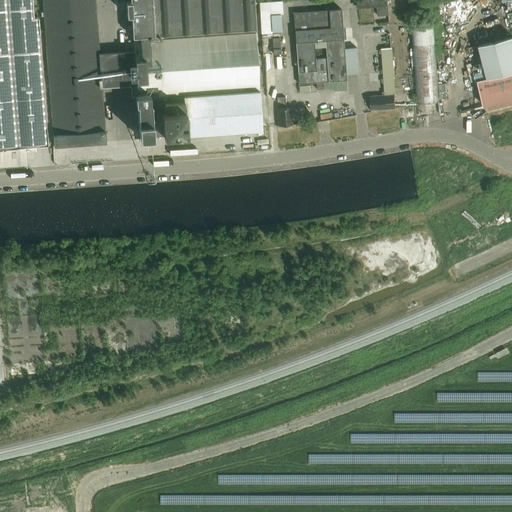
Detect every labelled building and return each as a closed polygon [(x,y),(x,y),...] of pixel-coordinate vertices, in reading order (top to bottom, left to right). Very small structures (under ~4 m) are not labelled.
[(0,0),(0,149),(48,146),(39,17),(34,18),(32,0),(0,0)] [(95,0),(43,0),(50,91),(54,146),(106,142),(101,69),(95,0)] [(130,0),(131,2),(126,2),(127,15),(132,15),(133,37),(256,28),(253,0),(130,0)] [(389,15),(387,0),(357,0),(358,8),(377,6),(378,16),(389,15)] [(317,89),(324,89),(323,82),(346,80),(341,9),(294,12),(299,83),(316,82),(317,89)] [(283,30),(282,13),(272,14),(273,31),(283,30)] [(417,103),(439,101),(433,25),(412,27),(413,43),(416,90),(417,103)] [(136,76),(131,76),(132,93),(137,92),(137,94),(135,94),(136,103),(138,103),(140,137),(153,137),(150,97),(260,89),(256,33),(134,42),(136,76)] [(483,61),(473,64),(477,80),(483,105),(511,97),(511,36),(479,45),(483,61)] [(280,37),(272,38),(273,42),(273,54),(281,54),(280,37)] [(385,95),(370,96),(371,110),(395,108),(393,69),(392,61),(383,61),(384,70),(385,95)] [(186,136),(262,131),(259,91),(184,96),(184,102),(154,104),(155,113),(153,114),(154,136),(186,134),(186,136)] [(276,97),(279,126),(292,125),(291,107),(286,107),(285,97),(276,97)] [(308,208),(249,215),(250,227),(310,220),(308,208)] [(505,348),(497,353),(499,357),(507,353),(505,348)]
